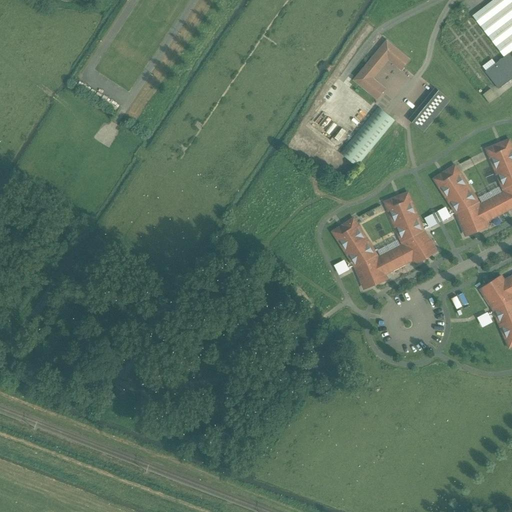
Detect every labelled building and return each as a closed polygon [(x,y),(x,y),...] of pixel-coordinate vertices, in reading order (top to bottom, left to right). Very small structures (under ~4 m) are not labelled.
[(504,57),(511,50),(511,0),(493,0),(472,16),(504,57)] [(410,59),(386,40),(353,80),(376,100),(383,92),(375,85),(372,85),(368,82),(367,79),(388,54),(391,55),(394,57),(395,61),(403,67),(410,59)] [(485,72),(498,89),(511,78),(511,57),(509,54),(485,72)] [(491,89),(482,95),(489,104),(497,98),(491,89)] [(450,101),(438,91),(412,122),(424,132),(450,101)] [(340,152),(357,165),(395,120),(389,116),(385,112),(378,106),(375,110),(340,152)] [(486,150),(503,190),(504,192),(479,205),(478,202),(455,166),(455,165),(441,174),(434,179),(456,214),(457,216),(463,230),(469,228),(471,234),(489,226),(487,222),(494,218),(507,211),(511,208),(511,146),(509,139),(501,143),(486,149),(486,150)] [(425,234),(424,231),(408,192),(400,196),(384,202),(385,204),(401,243),(403,245),(378,258),(377,255),(354,219),(353,218),(340,227),(332,232),(355,267),(356,269),(361,283),(367,281),(370,287),(387,279),(385,275),(392,271),(405,264),(412,260),(415,265),(431,254),(428,249),(433,246),(425,234)] [(444,208),(437,212),(442,221),(449,217),(444,208)] [(433,214),(425,218),(430,227),(437,224),(433,214)] [(348,270),(343,261),(336,265),(341,274),(348,270)] [(493,310),(509,348),(511,346),(511,276),(504,280),(501,276),(485,286),(489,292),(483,295),(492,308),(493,310)] [(479,317),(484,326),(491,323),(486,313),(479,317)]
